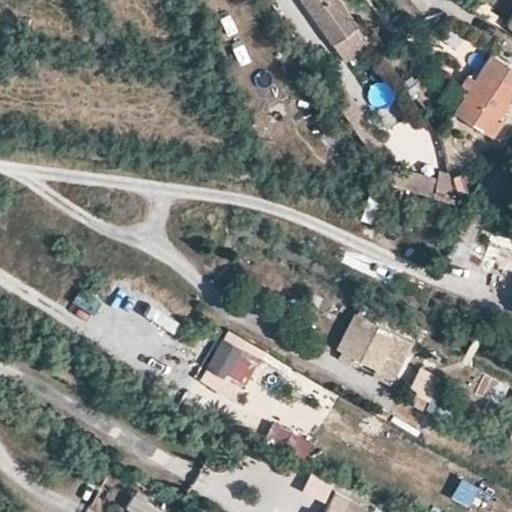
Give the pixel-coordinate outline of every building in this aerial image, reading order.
[(307,0),(346,54),(366,41),(336,0),(307,0)] [(511,102),(511,65),(493,53),(480,72),(455,112),(495,138),(506,122),(502,119),(511,102)] [(400,361),(412,340),(357,311),(339,346),(343,348),(339,355),(345,358),(351,361),(354,354),(376,366),(384,352),(400,361)] [(263,346),(225,325),(208,356),(197,376),(235,396),(263,346)] [(423,397),(408,388),(401,401),(417,409),(423,397)] [(261,438),(303,453),(310,435),(268,419),(261,438)] [(137,484),(125,499),(140,511),(171,511),(172,511),(137,484)] [(336,511),(344,496),(332,490),(324,506),(320,511),(336,511)]
